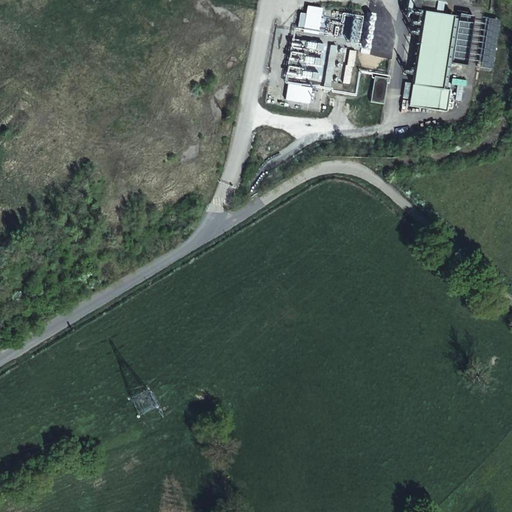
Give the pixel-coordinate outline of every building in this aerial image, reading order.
[(441,88),(453,16),(440,14),(442,2),(426,0),(407,0),(407,9),(423,11),(408,105),(446,111),(450,90),(441,88)] [(300,12),(297,28),(318,32),(322,9),(306,6),(305,13),(300,12)] [(347,47),(362,49),(366,17),(351,15),(347,47)] [(472,23),(454,20),(448,62),(466,65),(472,23)] [(289,41),(286,78),(316,80),(317,71),(321,71),(323,43),(289,41)] [(330,89),(334,61),(343,62),(345,48),(329,45),(323,88),(330,89)] [(350,85),(356,51),(348,50),(342,84),(350,85)] [(382,105),(388,78),(374,76),(369,102),(382,105)] [(455,100),(462,100),(464,80),(451,79),(451,85),(457,86),(455,100)] [(474,80),(474,87),(489,88),(490,81),(474,80)] [(311,103),(311,87),(286,85),(285,102),(311,103)]
